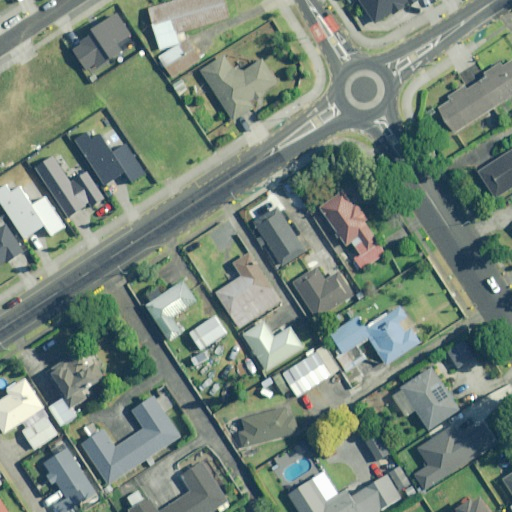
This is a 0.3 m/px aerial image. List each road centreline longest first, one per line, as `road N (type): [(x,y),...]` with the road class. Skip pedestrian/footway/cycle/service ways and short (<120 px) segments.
road 1 (tertiary): [(0,325),(342,105)]
road 2 (residential): [(376,112),(511,323)]
road 3 (tertiary): [(385,73),(497,0)]
